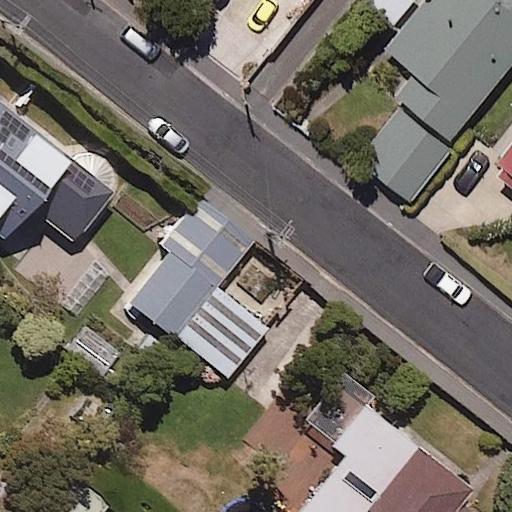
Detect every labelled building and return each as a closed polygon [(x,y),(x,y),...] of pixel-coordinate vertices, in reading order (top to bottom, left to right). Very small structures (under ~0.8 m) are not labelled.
[(511,68),(511,0),(428,0),(390,47),(428,78),(364,157),(415,199),(462,141),(456,137),(511,68)] [(416,0),(374,0),(373,3),(399,23),(416,0)] [(70,162),(0,107),(0,232),(13,243),(35,215),(75,246),(114,195),(109,191),(110,189),(112,185),(112,180),(112,176),(112,172),(110,168),(108,164),(105,161),(102,158),(98,156),(94,155),(90,154),(85,154),(81,155),(77,157),(74,159),(70,162)] [(511,150),(499,167),(511,176),(511,150)] [(253,242),(202,204),(127,308),(229,381),(267,328),(217,292),(253,242)] [(118,353),(81,327),(65,350),(102,376),(118,353)] [(474,496),(367,412),(333,454),(344,463),(304,511),(467,511),(464,509),(474,496)] [(105,511),(108,510),(76,483),(52,511),(105,511)]
